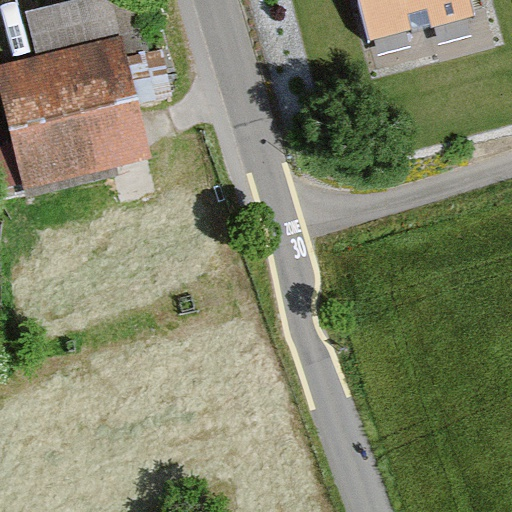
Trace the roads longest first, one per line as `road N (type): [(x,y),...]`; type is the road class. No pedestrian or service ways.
road 1 (unclassified): [(282,228),(314,353),(370,511)]
road 2 (residential): [(282,228),(511,161)]
road 3 (unclassified): [(217,0),(282,228)]
